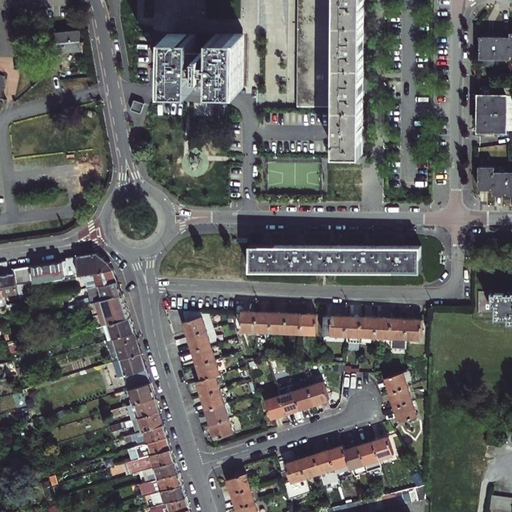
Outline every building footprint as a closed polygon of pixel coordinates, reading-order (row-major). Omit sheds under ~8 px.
[(302,98),(302,106),(332,106),(336,106),(337,0),(302,0),(303,24),(302,45),(302,66),(302,82),(302,98)] [(337,0),(336,106),(336,127),(336,153),(362,153),(362,132),(363,82),(364,44),(364,1),(364,0),(337,0)] [(56,32),(58,52),(68,51),(83,50),(81,30),(56,32)] [(488,36),(481,36),(480,58),(511,58),(511,54),(511,32),(511,33),(511,37),(503,37),(488,36)] [(172,33),(172,86),(197,86),(197,63),(205,63),(204,71),(209,71),(210,64),(217,64),(217,86),(242,87),(243,34),(218,33),(217,56),(210,56),(210,48),(208,48),(205,48),(205,56),(197,56),(198,33),(172,33)] [(52,70),(60,70),(59,55),(51,55),(52,70)] [(507,130),(507,112),(507,95),(506,95),(480,94),(480,103),(480,122),(480,130),(506,130),(507,130)] [(145,103),(135,100),(131,110),(141,113),(145,103)] [(495,166),(479,166),(479,188),(486,188),(494,188),(494,193),(502,193),(511,192),(511,171),(509,171),(494,171),(495,166)] [(250,271),(421,271),(421,245),(403,245),(396,245),(369,245),(362,245),(335,245),(328,245),(302,245),(295,245),(268,245),(261,245),(250,245),(250,271)] [(54,278),(65,276),(83,273),(113,268),(108,261),(97,252),(66,258),(67,260),(33,265),(35,281),(54,278)] [(26,282),(35,281),(33,265),(24,267),(15,268),(16,273),(17,283),(26,282)] [(86,280),(88,288),(118,280),(115,273),(113,268),(83,273),(85,280),(86,280)] [(1,275),(4,299),(19,297),(17,283),(16,273),(9,274),(1,275)] [(118,280),(88,288),(86,288),(88,295),(76,298),(78,303),(67,306),(69,310),(91,303),(123,293),(120,285),(118,280)] [(27,295),(28,295),(26,282),(17,283),(19,297),(20,304),(28,303),(27,295)] [(493,292),(493,296),(493,299),(490,299),(490,303),(496,303),(496,317),(509,317),(509,322),(511,321),(511,292),(506,292),(506,291),(497,290),(497,292),(493,292)] [(123,293),(91,303),(98,326),(130,316),(127,306),(123,293)] [(241,330),(257,330),(258,311),(242,310),(241,330)] [(189,336),(207,330),(203,315),(202,315),(201,313),(201,311),(183,311),(186,320),(185,321),(189,336)] [(266,331),(272,331),(273,312),(258,311),(257,330),(266,331)] [(287,332),(288,312),(273,312),(272,331),(287,332)] [(302,332),(303,313),(288,312),(287,332),(297,332),(302,332)] [(203,315),(207,330),(213,328),(209,313),(201,313),(202,315),(203,315)] [(302,332),(317,333),(318,314),(303,313),(302,332)] [(324,333),(347,334),(348,315),(325,314),(324,333)] [(347,334),(346,341),(361,342),(363,316),(348,315),(347,334)] [(107,340),(135,331),(134,326),(130,316),(98,326),(103,341),(107,340)] [(378,317),(363,316),(361,342),(374,343),(375,336),(377,336),(378,317)] [(376,343),(392,344),(393,317),(378,317),(377,336),(376,343)] [(406,351),(407,337),(408,318),(393,317),(392,344),(391,350),(406,351)] [(407,337),(422,338),(423,319),(408,318),(407,337)] [(194,350),(212,344),(207,330),(189,336),(194,350)] [(140,345),(135,331),(107,340),(113,361),(142,352),(140,345)] [(16,339),(8,341),(11,354),(19,351),(16,339)] [(198,364),(216,359),(212,344),(194,350),(198,364)] [(142,352),(113,361),(110,362),(115,378),(126,375),(130,389),(151,382),(147,369),(142,352)] [(221,373),(227,371),(222,357),(216,359),(221,373)] [(198,364),(203,379),(216,374),(221,373),(216,359),(198,364)] [(17,372),(14,361),(4,363),(6,375),(17,372)] [(391,391),(408,386),(407,380),(412,379),(409,370),(386,377),(391,391)] [(202,395),(220,389),(216,374),(203,379),(198,380),(202,395)] [(295,390),(308,386),(306,380),(293,384),(295,390)] [(315,403),(330,399),(324,381),(310,385),(315,403)] [(151,382),(130,389),(129,389),(134,403),(156,396),(154,391),(151,382)] [(301,408),(315,403),(310,385),(308,386),(295,390),(301,408)] [(395,406),(413,401),(408,386),(391,391),(395,406)] [(32,420),(37,418),(28,388),(23,389),(32,420)] [(207,409),(225,403),(220,389),(202,395),(207,409)] [(287,413),(301,408),(295,390),(281,394),(287,413)] [(272,417),(287,413),(281,394),(266,399),(272,417)] [(130,411),(133,419),(160,411),(158,403),(156,396),(134,403),(121,407),(123,413),(130,411)] [(400,421),(417,415),(413,401),(395,406),(400,421)] [(211,423),(229,417),(225,403),(207,409),(211,423)] [(113,416),(123,413),(121,407),(111,410),(113,416)] [(134,424),(136,432),(164,424),(163,420),(160,411),(133,419),(115,424),(117,430),(134,424)] [(216,438),(234,432),(229,417),(211,423),(216,438)] [(164,424),(136,432),(125,436),(127,442),(134,439),(134,440),(137,440),(139,445),(168,436),(166,430),(164,424)] [(500,425),(490,424),(488,443),(498,444),(500,425)] [(380,458),(395,453),(389,435),(374,440),(380,458)] [(170,444),(168,436),(139,445),(136,445),(140,457),(172,448),(170,444)] [(383,466),(380,458),(374,440),(360,444),(368,470),(368,471),(383,466)] [(346,449),(344,444),(330,449),(339,477),(353,473),(351,467),(346,449)] [(356,474),(368,470),(360,444),(346,449),(351,467),(354,466),(356,474)] [(134,459),(140,457),(136,445),(130,447),(134,459)] [(174,456),(172,448),(140,457),(134,459),(131,460),(135,472),(139,471),(175,460),(174,456)] [(339,479),(339,477),(330,449),(315,453),(321,471),(325,483),(339,479)] [(307,476),(321,471),(315,453),(301,458),(307,476)] [(300,478),(307,476),(301,458),(286,463),(292,481),(300,478)] [(139,471),(142,483),(179,472),(178,468),(175,460),(139,471)] [(55,462),(46,465),(48,472),(58,469),(55,462)] [(418,486),(427,484),(419,471),(412,475),(418,486)] [(179,472),(142,483),(141,483),(144,496),(152,493),(183,484),(182,481),(179,472)] [(233,493),(251,487),(247,472),(228,478),(233,493)] [(183,484),(152,493),(153,498),(156,497),(158,504),(187,496),(185,491),(183,484)] [(419,500),(426,498),(427,484),(418,486),(416,487),(419,500)] [(238,507),(256,501),(251,487),(233,493),(238,507)] [(412,501),(419,500),(416,487),(409,488),(412,501)] [(405,503),(412,501),(409,488),(402,490),(405,503)] [(398,505),(405,503),(402,490),(395,492),(398,505)] [(391,506),(398,505),(395,492),(388,493),(391,506)] [(385,508),(391,506),(388,493),(381,495),(385,508)] [(378,510),(385,508),(381,495),(375,496),(378,510)] [(491,509),(511,511),(511,497),(492,495),(491,509)] [(187,496),(158,504),(155,505),(151,506),(152,511),(174,511),(190,508),(189,503),(187,496)] [(371,511),(378,510),(375,496),(368,498),(371,511)] [(364,511),(367,511),(371,511),(368,498),(361,500),(364,511)] [(356,511),(364,511),(361,500),(354,501),(356,511)] [(239,511),(259,511),(256,501),(238,507),(239,511)] [(349,511),(356,511),(354,501),(347,503),(349,511)] [(50,505),(51,511),(61,511),(59,503),(50,505)] [(342,511),(349,511),(347,503),(341,505),(342,511)]
